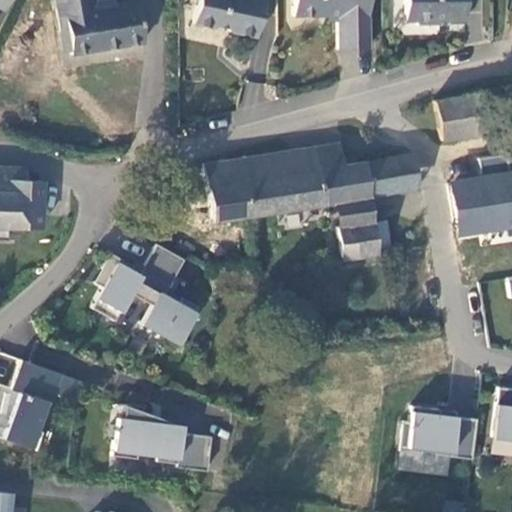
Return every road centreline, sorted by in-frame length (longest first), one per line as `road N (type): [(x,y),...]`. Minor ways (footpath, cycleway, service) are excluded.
road 1 (residential): [(351,101),(426,144),(457,340),(473,359),(511,363)]
road 2 (residential): [(107,193),(191,147),(351,101)]
road 3 (residential): [(107,193),(66,263),(0,321)]
road 4 (residential): [(351,101),(511,55)]
